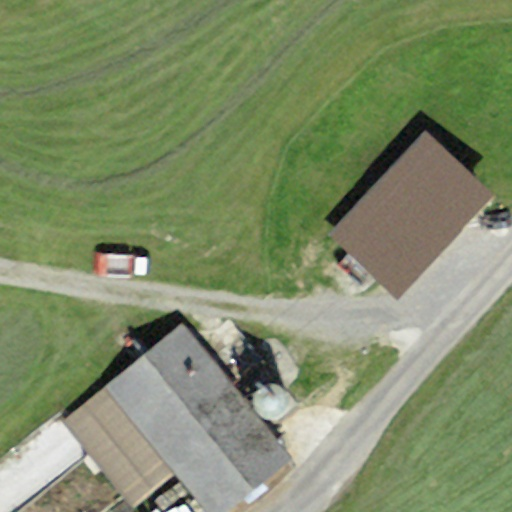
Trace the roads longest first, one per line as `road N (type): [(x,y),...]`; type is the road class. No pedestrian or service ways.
road 1 (track): [(445,340),(0,262)]
road 2 (unclassified): [(295,511),(511,271)]
